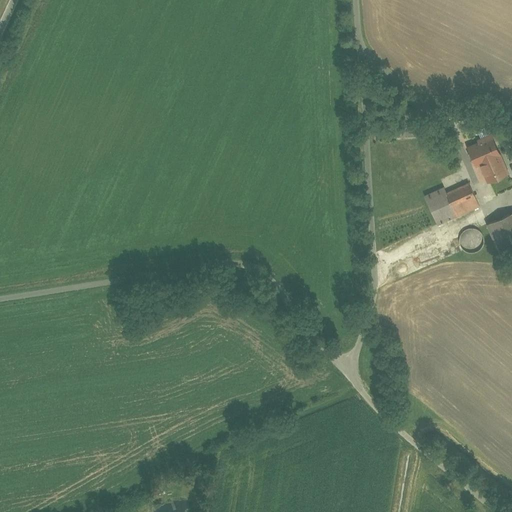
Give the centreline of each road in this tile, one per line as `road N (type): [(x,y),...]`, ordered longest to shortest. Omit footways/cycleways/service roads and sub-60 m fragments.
road 1 (unclassified): [(0,294),(241,259),(290,295),(347,363)]
road 2 (unclassified): [(357,0),(375,264),(360,342),(347,363)]
road 3 (unclassified): [(347,363),(421,440),(508,511)]
